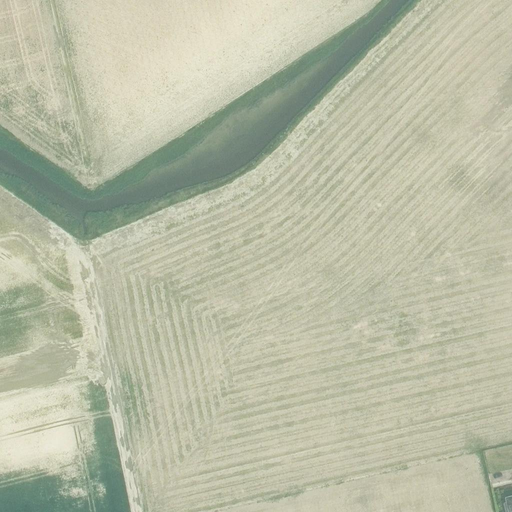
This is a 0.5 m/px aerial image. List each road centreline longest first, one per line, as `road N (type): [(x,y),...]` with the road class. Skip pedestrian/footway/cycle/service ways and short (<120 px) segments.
road 1 (track): [(85,246),(138,511)]
road 2 (track): [(85,164),(49,0)]
